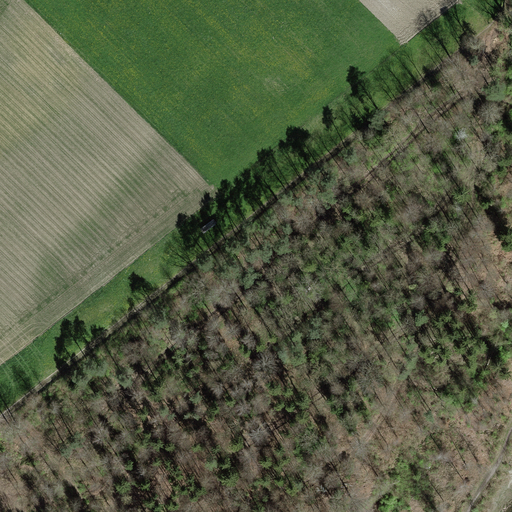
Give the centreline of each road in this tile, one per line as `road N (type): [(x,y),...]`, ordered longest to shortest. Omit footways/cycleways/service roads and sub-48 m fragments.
road 1 (track): [(0,418),(481,32),(508,0)]
road 2 (track): [(87,511),(12,408)]
